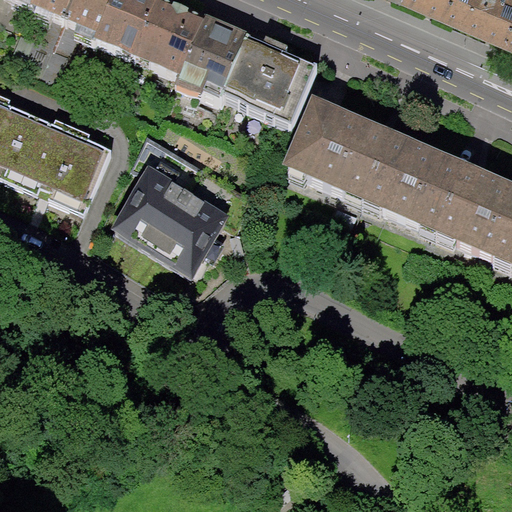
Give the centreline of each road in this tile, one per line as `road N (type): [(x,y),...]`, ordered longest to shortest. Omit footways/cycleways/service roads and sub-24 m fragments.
road 1 (residential): [(511,402),(304,292),(246,290),(193,345)]
road 2 (residential): [(193,345),(332,454),(385,511)]
road 3 (secondary): [(298,0),(511,93)]
road 4 (residential): [(193,345),(0,235)]
